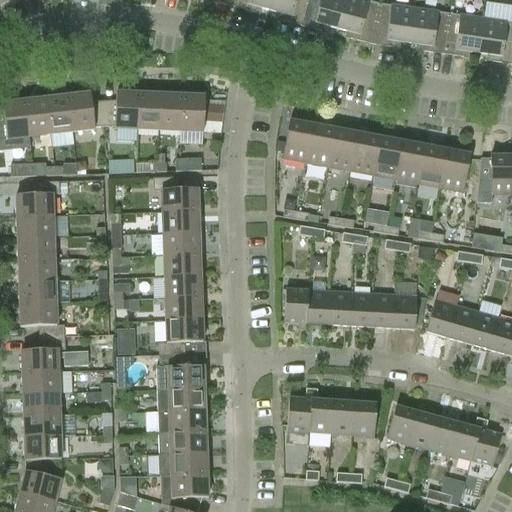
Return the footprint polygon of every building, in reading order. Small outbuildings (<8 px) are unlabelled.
[(215,3),(234,8),(236,0),(213,0),(215,2),(215,3)] [(259,9),(269,12),(272,0),(236,0),(234,8),(253,14),(253,13),(259,9)] [(282,22),(301,27),(308,0),(272,0),(269,12),(279,15),(282,21),(282,22)] [(321,32),(321,31),(327,28),(337,30),(344,0),(308,0),(301,27),(321,32)] [(359,0),(344,0),(337,30),(346,33),(350,39),(349,40),(371,46),(379,5),(359,0)] [(371,46),(393,49),(393,48),(399,43),(409,45),(414,10),(379,5),(371,46)] [(423,53),(442,56),(448,15),(414,10),(409,45),(419,46),(423,52),(423,53)] [(478,55),(482,20),(448,15),(442,56),(462,59),(462,57),(467,53),(478,55)] [(511,24),(482,20),(478,55),(488,56),(492,62),(491,63),(511,65),(511,24)] [(103,102),(104,128),(114,128),(114,130),(136,131),(138,95),(115,94),(115,102),(103,102)] [(67,97),(71,133),(94,131),(93,129),(104,128),(103,102),(90,103),(90,95),(67,97)] [(138,95),(136,131),(158,132),(160,96),(138,95)] [(160,96),(158,132),(180,133),(181,97),(160,96)] [(45,100),(50,136),(71,133),(67,97),(45,100)] [(181,97),(180,133),(202,134),(203,121),(204,106),(204,98),(181,97)] [(24,102),(28,138),(50,136),(45,100),(24,102)] [(28,138),(24,102),(1,105),(5,141),(28,138)] [(221,122),(224,106),(204,106),(203,121),(221,122)] [(281,160),(305,165),(313,121),(303,119),(302,124),(289,122),(281,160)] [(305,165),(327,169),(334,130),(321,128),(322,123),(313,121),(305,165)] [(327,169),(349,173),(358,130),(348,128),(347,133),(334,130),(327,169)] [(349,173),(372,177),(379,139),(366,136),(367,131),(358,130),(349,173)] [(372,177),(394,182),(402,138),(393,136),(392,141),(379,139),(372,177)] [(394,182),(417,186),(424,147),(411,145),(412,140),(402,138),(394,182)] [(417,186),(439,190),(447,146),(438,145),(437,150),(424,147),(417,186)] [(462,194),(469,156),(456,153),(457,148),(447,146),(439,190),(462,194)] [(489,197),(511,196),(511,152),(503,152),(503,157),(489,157),(489,197)] [(200,160),(174,160),(175,173),(201,172),(200,160)] [(148,161),(148,174),(157,173),(157,165),(157,161),(148,161)] [(165,173),(165,161),(157,161),(157,165),(157,173),(165,173)] [(62,177),(62,164),(53,165),(53,168),(54,177),(62,177)] [(84,164),(73,164),(75,176),(84,176),(84,164)] [(35,165),(9,166),(10,179),(36,178),(35,165)] [(44,165),(45,177),(54,177),(53,168),(53,165),(44,165)] [(152,192),(160,192),(161,214),(197,213),(196,190),(178,191),(178,179),(152,180),(152,192)] [(33,184),(33,196),(15,197),(16,219),(52,218),(51,195),(59,195),(59,183),(33,184)] [(367,208),(364,221),(386,225),(389,213),(367,208)] [(282,219),(294,221),(295,213),(283,211),(282,219)] [(162,236),(198,235),(197,213),(161,214),(162,236)] [(307,223),(308,215),(295,213),(294,221),(307,223)] [(120,223),(119,223),(118,215),(110,215),(110,238),(120,237),(120,223)] [(17,241),(53,240),(52,218),(16,219),(17,241)] [(339,228),(341,221),(328,219),(327,226),(339,228)] [(341,221),(339,228),(352,230),(353,223),(341,221)] [(384,235),(386,228),(373,226),(372,233),(384,235)] [(310,239),(311,230),(299,228),(298,237),(310,239)] [(386,228),(384,235),(397,237),(398,230),(386,228)] [(104,229),(96,229),(96,238),(105,238),(104,229)] [(311,230),(310,239),(322,241),(324,232),(311,230)] [(429,243),(431,235),(418,233),(417,241),(429,243)] [(163,258),(199,256),(198,235),(162,236),(163,258)] [(353,246),(354,237),(342,235),(340,244),(353,246)] [(431,235),(429,243),(442,245),(443,237),(431,235)] [(125,258),(125,250),(121,251),(120,237),(110,238),(111,259),(125,259),(125,258)] [(354,237),(353,246),(365,248),(367,239),(354,237)] [(96,246),(105,246),(105,238),(96,238),(96,246)] [(17,262),(53,261),(53,240),(17,241),(17,262)] [(396,253),(397,244),(385,242),(383,251),(396,253)] [(397,244),(396,253),(408,255),(410,246),(397,244)] [(511,256),(511,255),(511,248),(501,246),(499,254),(511,256)] [(432,250),(418,249),(418,260),(432,260),(432,250)] [(446,257),(438,252),(431,263),(439,268),(446,257)] [(468,264),(469,255),(457,253),(455,262),(468,264)] [(469,255),(468,264),(480,266),(482,257),(469,255)] [(163,279),(199,278),(199,256),(163,258),(163,279)] [(112,275),(128,275),(128,267),(130,267),(129,258),(125,258),(125,259),(111,259),(112,275)] [(511,271),(511,263),(511,262),(500,260),(498,269),(511,271)] [(18,284),(54,283),(53,261),(17,262),(18,284)] [(106,272),(97,272),(97,281),(106,281),(106,272)] [(164,301),(200,299),(199,278),(163,279),(164,301)] [(98,289),(106,289),(106,281),(97,281),(98,289)] [(19,306),(55,304),(54,283),(18,284),(19,306)] [(123,302),(122,293),(129,293),(128,285),(112,286),(113,302),(123,302)] [(305,326),(307,293),(285,291),(283,324),(305,326)] [(327,327),(328,294),(307,293),(305,326),(327,327)] [(327,327),(348,328),(350,295),(328,294),(327,327)] [(370,329),(372,296),(350,295),(348,328),(370,329)] [(391,331),(393,297),(372,296),(370,329),(391,331)] [(413,332),(415,299),(393,297),(391,331),(413,332)] [(165,322),(201,321),(200,299),(164,301),(165,322)] [(113,310),(129,310),(129,301),(123,302),(113,302),(113,310)] [(425,334),(446,340),(455,308),(434,302),(425,334)] [(38,340),(64,339),(64,327),(56,327),(55,304),(19,306),(20,328),(38,328),(38,340)] [(455,308),(446,340),(467,346),(476,314),(455,308)] [(497,320),(476,314),(467,346),(488,352),(497,320)] [(511,345),(511,324),(497,320),(488,352),(509,358),(511,345)] [(184,344),(202,344),(201,321),(165,322),(166,344),(158,344),(158,343),(138,344),(139,355),(158,355),(158,357),(184,356),(184,344)] [(131,332),(114,333),(115,358),(132,357),(131,332)] [(56,351),(64,351),(64,339),(38,340),(38,351),(20,352),(21,375),(57,374),(56,351)] [(202,367),(184,368),(184,356),(158,357),(158,367),(156,367),(156,392),(203,390),(202,367)] [(22,396),(58,395),(57,374),(21,375),(22,396)] [(110,384),(101,384),(101,394),(110,393),(110,384)] [(204,412),(203,390),(156,392),(157,413),(204,412)] [(308,434),(310,401),(316,402),(317,391),(305,390),(305,401),(288,400),(286,433),(308,434)] [(101,402),(110,402),(110,393),(101,394),(101,402)] [(23,418),(59,417),(58,395),(22,396),(23,418)] [(308,434),(329,436),(332,403),(316,402),(310,401),(308,434)] [(329,436),(351,437),(353,404),(332,403),(329,436)] [(373,439),(375,406),(353,404),(351,437),(373,439)] [(126,405),(116,405),(117,415),(126,414),(126,405)] [(407,446),(416,414),(395,408),(386,440),(407,446)] [(205,433),(204,412),(157,413),(158,435),(205,433)] [(117,437),(127,436),(126,414),(117,415),(117,437)] [(428,452),(437,420),(416,414),(407,446),(428,452)] [(23,440),(59,438),(59,417),(23,418),(23,440)] [(491,469),(500,437),(484,432),(487,422),(476,419),(473,429),(478,431),(470,463),(491,469)] [(428,452),(449,457),(458,425),(437,420),(428,452)] [(478,431),(473,429),(458,425),(449,457),(470,463),(478,431)] [(111,427),(102,427),(103,437),(112,437),(111,427)] [(169,456),(205,455),(205,433),(158,435),(158,456),(169,455),(169,456)] [(103,445),(112,445),(112,437),(103,437),(103,445)] [(50,461),(60,461),(59,438),(23,440),(24,462),(50,461)] [(127,448),(118,449),(118,458),(127,458),(127,448)] [(169,456),(170,477),(170,478),(206,476),(205,455),(169,456)] [(118,466),(127,466),(127,458),(118,458),(118,466)] [(111,459),(97,460),(98,469),(103,474),(111,473),(111,459)] [(24,462),(25,472),(19,494),(54,503),(60,481),(51,479),(50,461),(24,462)] [(317,483),(318,473),(305,473),(304,482),(317,483)] [(348,485),(348,476),(336,475),(335,484),(348,485)] [(178,511),(197,511),(201,499),(207,499),(206,476),(170,478),(170,477),(160,477),(161,506),(169,509),(178,511)] [(348,476),(348,485),(360,486),(361,477),(348,476)] [(130,497),(130,479),(119,480),(119,494),(130,497)] [(443,479),(439,494),(437,503),(449,507),(451,498),(455,482),(443,479)] [(395,492),(397,483),(385,480),(383,489),(395,492)] [(397,483),(395,492),(407,495),(409,486),(397,483)] [(109,508),(113,493),(102,490),(98,505),(109,508)] [(437,503),(439,494),(427,491),(424,500),(437,503)] [(14,511),(51,511),(54,503),(19,494),(14,511)]
